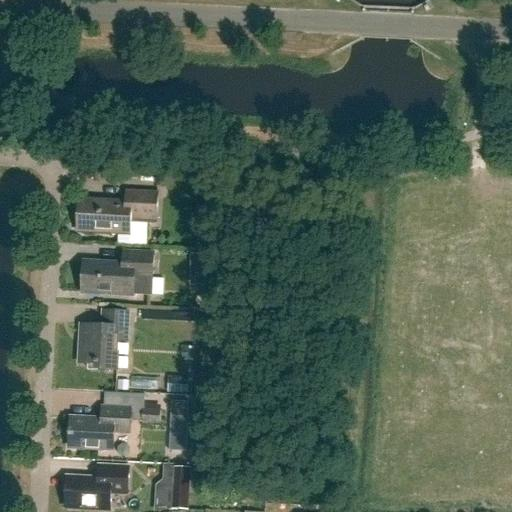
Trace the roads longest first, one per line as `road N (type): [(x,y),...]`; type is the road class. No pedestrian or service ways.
road 1 (unclassified): [(511,33),(0,9)]
road 2 (residential): [(0,157),(41,159),(54,170),(37,511)]
